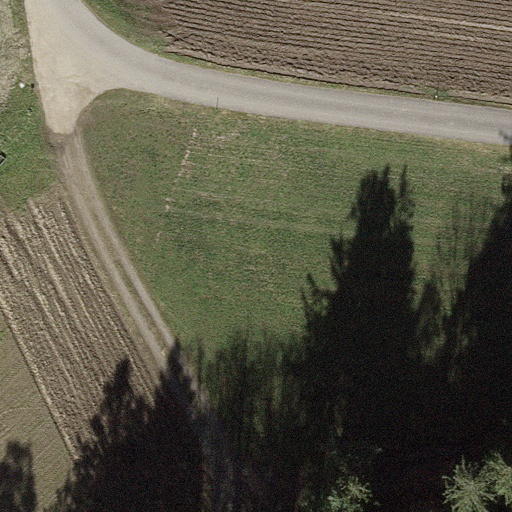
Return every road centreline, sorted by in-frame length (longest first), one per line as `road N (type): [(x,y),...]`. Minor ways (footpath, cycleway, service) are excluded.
road 1 (track): [(51,49),(67,132),(104,239),(248,511)]
road 2 (track): [(51,49),(210,90),(511,129)]
road 3 (track): [(263,511),(352,467),(410,451),(511,448)]
